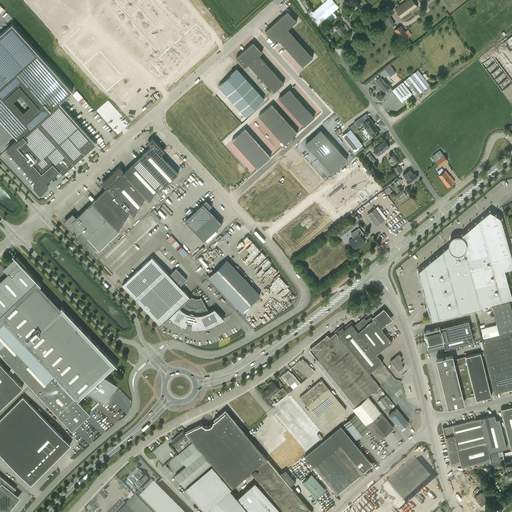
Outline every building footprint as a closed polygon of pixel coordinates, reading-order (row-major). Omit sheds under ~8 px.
[(155,0),(125,0),(120,5),(163,53),(152,63),(167,80),(187,62),(192,58),(192,57),(211,39),(197,23),(186,33),(155,0)] [(333,11),(336,9),(338,7),(340,6),(338,3),(341,0),(320,0),(323,2),(313,11),(311,8),(308,11),(310,14),(319,24),(326,17),(331,23),(338,17),(333,11)] [(412,0),(407,0),(395,9),(402,18),(418,6),(412,0)] [(313,57),(288,29),(297,21),(288,11),(266,32),(275,42),(278,39),(303,67),(313,57)] [(384,19),(389,28),(395,24),(389,16),(384,19)] [(334,26),(341,35),(347,31),(342,25),(344,24),(341,21),(334,26)] [(0,118),(18,139),(7,149),(37,183),(34,186),(40,193),(48,186),(45,183),(60,170),(63,173),(96,143),(60,102),(73,91),(12,23),(0,34),(0,118)] [(394,30),(403,42),(409,38),(401,25),(394,30)] [(511,34),(501,41),(506,50),(511,46),(511,34)] [(262,52),(253,42),(236,57),(245,68),(248,64),(273,92),(284,83),(259,55),(262,52)] [(84,65),(107,91),(124,76),(100,50),(84,65)] [(494,55),(481,63),(501,92),(505,89),(510,98),(511,96),(511,60),(505,50),(496,57),(494,55)] [(244,77),(236,68),(230,73),(231,74),(218,86),(245,116),(264,99),(244,77)] [(402,101),(413,93),(417,99),(423,95),(421,93),(431,85),(418,69),(403,81),(392,89),(402,101)] [(376,81),(384,91),(390,86),(383,78),(382,76),(382,77),(376,81)] [(289,88),(279,98),(304,126),(314,117),(289,88)] [(272,104),(258,116),(284,144),(297,132),(272,104)] [(373,137),(379,132),(369,118),(367,119),(364,115),(354,122),(358,127),(363,123),(366,127),(365,129),(371,137),(372,136),(373,137)] [(342,135),(354,151),(362,144),(353,132),(354,131),(350,126),(348,128),(349,129),(342,135)] [(257,168),(271,156),(245,128),(232,140),(257,168)] [(332,173),(347,159),(321,129),(305,143),(332,173)] [(367,143),(370,139),(361,131),(358,135),(367,143)] [(161,182),(165,186),(178,173),(161,155),(165,150),(153,137),(148,142),(151,146),(123,173),(122,172),(124,170),(119,165),(100,183),(105,188),(106,186),(108,187),(76,217),(73,213),(64,221),(71,229),(75,225),(86,236),(99,249),(119,231),(118,230),(130,211),(134,216),(145,197),(149,201),(161,182)] [(378,155),(390,147),(385,141),(374,149),(378,155)] [(376,160),(374,157),(370,152),(366,155),(370,160),(370,161),(372,164),(376,160)] [(399,161),(394,155),(390,157),(395,164),(399,161)] [(448,160),(444,155),(436,161),(440,166),(448,160)] [(324,181),(303,158),(289,171),(310,194),(324,181)] [(397,175),(402,171),(398,165),(393,169),(397,175)] [(360,169),(325,197),(336,212),(372,184),(360,169)] [(407,180),(409,184),(418,177),(415,174),(414,174),(410,169),(403,174),(407,180)] [(439,175),(448,186),(453,182),(444,171),(439,175)] [(392,191),(389,187),(384,191),(388,195),(392,191)] [(396,195),(399,200),(407,195),(404,190),(396,195)] [(163,200),(154,210),(163,219),(173,208),(163,200)] [(208,209),(211,206),(210,204),(206,200),(185,220),(204,241),(222,223),(208,209)] [(367,214),(376,226),(384,220),(375,208),(367,214)] [(452,240),(451,243),(422,267),(421,269),(420,270),(419,272),(419,274),(419,275),(432,320),(511,297),(504,269),(511,267),(511,257),(501,220),(501,218),(500,217),(499,216),(494,213),(492,212),(491,212),(489,212),(487,213),(458,237),(455,238),(455,237),(454,237),(453,237),(452,237),(452,238),(452,239),(452,240)] [(139,232),(145,226),(141,222),(135,227),(139,232)] [(349,241),(355,249),(366,241),(361,235),(363,233),(359,228),(356,230),(359,233),(349,241)] [(128,250),(141,238),(137,234),(124,246),(128,250)] [(129,257),(125,253),(127,252),(123,247),(119,251),(126,260),(129,257)] [(181,325),(186,326),(185,329),(191,330),(191,328),(196,328),(201,328),(206,327),(210,326),(215,323),(224,319),(214,308),(209,312),(201,298),(198,299),(196,299),(193,298),(190,296),(190,297),(179,286),(187,279),(176,268),(169,275),(152,257),(122,284),(160,325),(169,316),(173,320),(177,322),(181,325)] [(5,269),(9,273),(0,281),(0,315),(36,282),(23,267),(24,266),(17,258),(5,269)] [(208,276),(242,311),(260,294),(226,259),(208,276)] [(0,408),(22,387),(11,375),(7,372),(0,363),(0,353),(10,364),(13,367),(16,370),(72,430),(90,413),(78,400),(87,392),(105,403),(117,384),(120,379),(108,371),(115,365),(61,306),(60,307),(36,282),(0,315),(0,408)] [(492,306),(499,335),(510,333),(511,332),(511,311),(509,302),(492,306)] [(373,315),(382,326),(393,317),(384,306),(373,315)] [(354,327),(351,324),(344,330),(342,327),(335,332),(336,333),(368,373),(382,362),(376,354),(392,342),(373,319),(372,320),(370,318),(365,322),(363,319),(354,327)] [(426,342),(425,343),(426,344),(427,347),(443,343),(445,349),(474,341),(468,320),(423,331),(424,335),(424,336),(425,337),(425,338),(426,338),(426,339),(426,340),(426,341),(426,342)] [(379,387),(368,373),(336,333),(326,342),(325,341),(322,344),(321,343),(317,345),(312,349),(319,357),(313,361),(352,409),(379,387)] [(511,340),(510,333),(499,335),(481,340),(494,393),(511,388),(511,340)] [(465,356),(475,396),(476,400),(491,396),(480,352),(465,356)] [(398,371),(404,367),(401,363),(403,362),(400,359),(402,357),(399,353),(390,360),(398,371)] [(465,356),(454,359),(452,354),(435,358),(447,407),(464,403),(463,398),(475,396),(465,356)] [(296,364),(307,378),(315,372),(307,363),(306,363),(302,358),(296,364)] [(300,383),(297,379),(293,374),(292,375),(288,370),(281,376),(290,386),(294,382),(298,385),(300,383)] [(321,379),(307,391),(315,400),(307,406),(324,427),(346,409),(321,379)] [(263,393),(268,399),(279,389),(273,383),(269,386),(270,387),(263,393)] [(315,400),(307,391),(299,397),(307,406),(315,400)] [(377,401),(383,409),(391,402),(386,395),(377,401)] [(23,397),(0,419),(0,453),(31,484),(71,445),(23,397)] [(352,409),(365,425),(378,441),(393,428),(368,397),(352,409)] [(227,414),(232,410),(234,412),(238,408),(234,404),(230,408),(225,412),(214,422),(213,421),(214,421),(213,421),(213,422),(213,423),(212,423),(212,424),(211,425),(210,425),(209,426),(208,426),(207,426),(206,426),(205,426),(204,426),(203,425),(202,424),(185,432),(232,488),(251,472),(267,459),(265,457),(262,453),(261,454),(227,414)] [(511,453),(511,406),(501,409),(511,453)] [(408,423),(396,408),(389,414),(401,429),(408,423)] [(343,424),(356,439),(368,430),(355,414),(343,424)] [(494,415),(480,418),(486,441),(491,460),(492,465),(501,463),(498,450),(507,448),(499,419),(496,420),(494,415)] [(486,441),(480,418),(443,428),(449,451),(486,441)] [(341,425),(307,453),(304,456),(313,467),(314,466),(334,491),(341,484),(344,488),(373,464),(341,425)] [(175,448),(179,452),(192,442),(183,431),(171,441),(176,447),(175,448)] [(491,460),(486,441),(449,451),(448,451),(451,466),(461,463),(462,467),(491,460)] [(211,465),(192,442),(179,452),(177,454),(187,466),(175,475),(185,487),(211,465)] [(281,475),(267,459),(251,472),(284,511),(312,511),(291,486),(295,483),(285,471),(281,475)] [(430,478),(413,459),(381,488),(393,502),(392,503),(392,505),(397,510),(399,510),(404,505),(404,503),(404,502),(430,478)] [(211,465),(185,487),(205,511),(209,508),(230,490),(232,489),(211,465)] [(148,480),(138,470),(132,476),(132,475),(128,479),(132,484),(134,483),(138,487),(141,484),(142,485),(148,480)] [(0,510),(1,511),(2,511),(16,495),(12,492),(15,488),(0,475),(0,510)] [(302,482),(316,498),(325,490),(311,475),(302,482)] [(251,511),(281,511),(282,511),(255,482),(238,497),(251,511)] [(181,511),(153,484),(139,498),(152,511),(181,511)] [(248,511),(230,490),(209,508),(212,511),(248,511)] [(488,500),(481,491),(474,497),(481,506),(488,500)] [(149,511),(134,496),(125,506),(120,501),(109,511),(149,511)]
